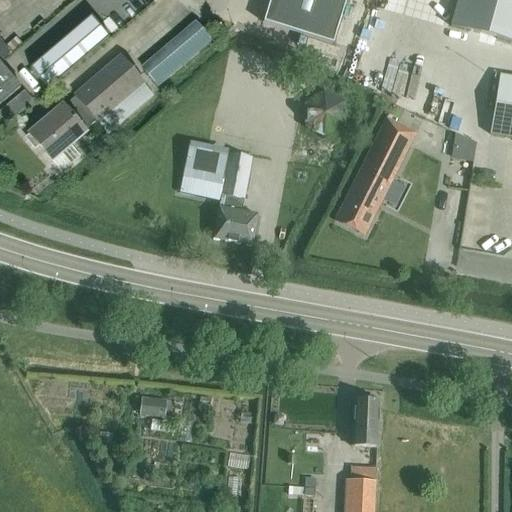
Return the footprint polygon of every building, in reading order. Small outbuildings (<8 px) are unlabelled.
[(348,0),(272,0),(265,24),(335,45),(348,0)] [(511,0),(457,0),(450,27),(511,43),(511,0)] [(185,14),(169,27),(175,35),(191,22),(185,14)] [(107,38),(89,17),(28,69),(46,90),(107,38)] [(141,73),(154,88),(209,41),(196,26),(141,73)] [(75,99),(63,109),(84,132),(95,122),(102,130),(147,92),(142,86),(142,85),(119,58),(74,97),(75,99)] [(0,68),(0,104),(18,89),(0,68)] [(511,138),(511,78),(499,76),(490,135),(511,138)] [(323,94),(302,108),(303,128),(324,140),(344,127),(343,114),(348,106),(343,104),(323,94)] [(85,133),(84,132),(63,109),(61,107),(27,135),(23,139),(32,150),(37,147),(51,162),(59,172),(78,157),(69,146),(85,133)] [(335,222),(364,237),(416,135),(386,120),(335,222)] [(451,141),(450,155),(471,156),(471,142),(451,141)] [(221,195),(243,198),(250,161),(188,150),(182,179),(209,183),(207,195),(220,197),(221,195)] [(221,195),(220,197),(218,209),(213,241),(251,248),(257,216),(240,213),(243,198),(221,195)] [(141,399),(139,416),(164,419),(166,402),(141,399)] [(354,400),(353,417),(352,448),(376,449),(378,401),(354,400)] [(313,497),(313,475),(302,474),(301,497),(313,497)] [(343,511),(373,511),(375,482),(344,481),(343,511)]
